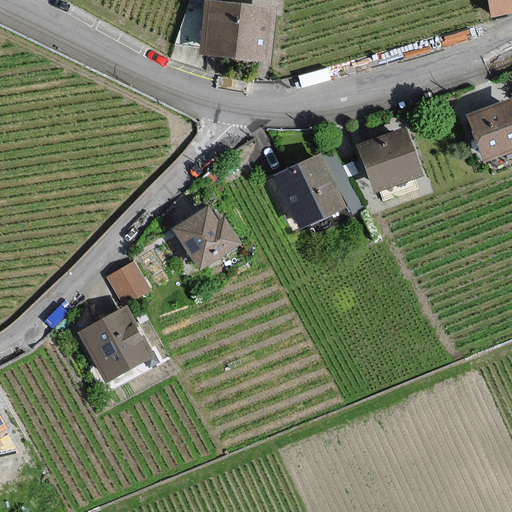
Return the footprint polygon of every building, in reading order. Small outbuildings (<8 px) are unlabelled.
[(207,0),(205,0),(199,53),(271,61),(277,8),(207,0)] [(511,0),(491,0),(494,14),(511,10),(511,0)] [(511,147),(511,104),(511,102),(470,116),(485,158),(511,147)] [(420,173),(405,131),(360,148),(375,189),(420,173)] [(335,152),(327,157),(354,209),(362,205),(335,152)] [(278,175),(301,226),(343,207),(320,156),(278,175)] [(172,229),(200,270),(242,243),(225,218),(218,221),(208,206),(172,229)] [(134,261),(107,276),(123,306),(151,291),(134,261)] [(79,331),(106,381),(154,356),(127,306),(79,331)]
